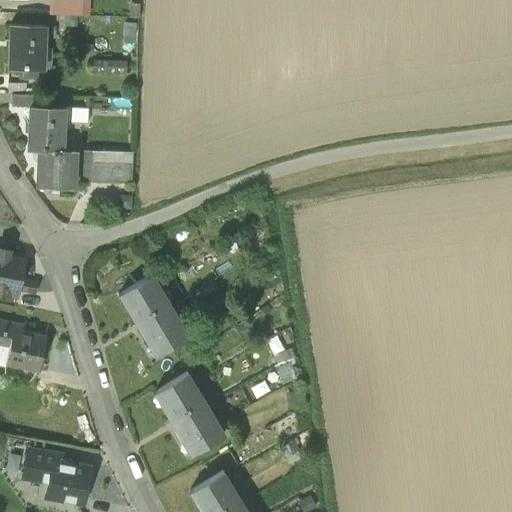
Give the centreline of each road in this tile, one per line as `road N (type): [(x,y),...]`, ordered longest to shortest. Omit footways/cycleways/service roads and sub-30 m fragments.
road 1 (residential): [(511,133),(327,158),(109,233),(48,238)]
road 2 (residential): [(149,511),(117,443),(48,238)]
